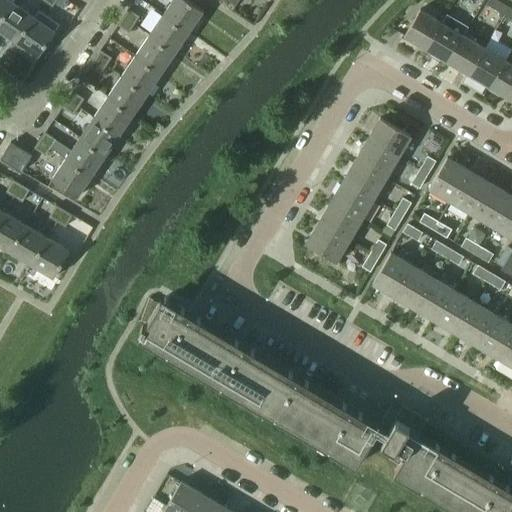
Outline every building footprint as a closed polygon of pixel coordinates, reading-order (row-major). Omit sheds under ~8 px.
[(0,0),(0,22),(14,3),(9,0),(0,0)] [(172,0),(163,14),(189,31),(203,10),(187,0),(172,0)] [(488,0),(486,4),(504,15),(509,7),(497,0),(488,0)] [(0,22),(0,30),(17,42),(34,16),(14,3),(0,22)] [(123,17),(134,24),(139,16),(128,9),(123,17)] [(404,36),(426,49),(442,22),(420,9),(404,36)] [(149,35),(175,52),(189,31),(163,14),(149,35)] [(17,42),(38,56),(55,31),(34,16),(17,42)] [(117,24),(129,32),(134,24),(123,17),(117,24)] [(426,49),(447,61),(463,35),(442,22),(426,49)] [(136,55),(161,72),(175,52),(149,35),(136,55)] [(447,61),(469,74),(484,47),(463,35),(447,61)] [(469,74),(490,87),(506,60),(484,47),(469,74)] [(95,58),(106,65),(111,57),(100,50),(95,58)] [(122,76),(147,93),(161,72),(136,55),(122,76)] [(90,65),(101,73),(106,65),(95,58),(90,65)] [(490,87),(511,100),(511,99),(511,63),(506,60),(490,87)] [(108,96),(133,113),(147,93),(122,76),(108,96)] [(67,99),(78,106),(84,98),(72,91),(67,99)] [(94,117),(119,134),(133,113),(108,96),(94,117)] [(62,106),(73,114),(78,106),(67,99),(62,106)] [(80,137),(106,154),(119,134),(94,117),(80,137)] [(367,138),(398,157),(411,135),(380,117),(367,138)] [(39,140),(51,147),(56,139),(45,132),(39,140)] [(66,157),(92,175),(106,154),(80,137),(66,157)] [(355,159),(386,178),(398,157),(367,138),(355,159)] [(34,147),(45,155),(51,147),(39,140),(34,147)] [(0,159),(22,171),(32,154),(10,142),(0,159)] [(419,169),(427,174),(435,160),(427,156),(419,169)] [(52,179),(77,196),(92,175),(66,157),(52,179)] [(429,188),(450,200),(468,169),(447,157),(429,188)] [(343,180),(374,198),(386,178),(355,159),(343,180)] [(411,183),(419,187),(427,174),(419,169),(411,183)] [(450,200),(471,213),(489,182),(468,169),(450,200)] [(6,192),(14,196),(21,185),(13,180),(6,192)] [(330,201),(361,219),(374,198),(343,180),(330,201)] [(471,213),(491,225),(510,194),(489,182),(471,213)] [(14,196),(22,201),(29,189),(21,185),(14,196)] [(491,225),(511,237),(511,195),(510,194),(491,225)] [(395,211),(403,215),(411,202),(403,197),(395,211)] [(318,221),(349,240),(361,219),(330,201),(318,221)] [(49,217),(57,222),(64,210),(56,205),(49,217)] [(57,222),(65,226),(72,215),(64,210),(57,222)] [(387,224),(395,229),(403,215),(395,211),(387,224)] [(0,220),(0,245),(10,251),(26,225),(5,212),(0,220)] [(420,221),(433,229),(438,221),(424,213),(420,221)] [(305,243),(336,261),(349,240),(318,221),(305,243)] [(433,229),(446,237),(451,229),(438,221),(433,229)] [(403,231),(418,240),(422,232),(408,223),(403,231)] [(10,251),(32,264),(48,237),(26,225),(10,251)] [(32,264),(54,277),(69,250),(48,237),(32,264)] [(461,246),(475,254),(479,246),(466,238),(461,246)] [(370,252),(378,257),(386,244),(378,239),(370,252)] [(431,248),(445,256),(449,248),(436,240),(431,248)] [(475,254),(488,261),(493,253),(479,246),(475,254)] [(445,256),(458,264),(463,256),(449,248),(445,256)] [(511,250),(501,269),(511,275),(511,274),(511,250)] [(362,266),(370,271),(378,257),(370,252),(362,266)] [(372,283),(394,295),(412,264),(391,252),(372,283)] [(394,295),(414,308),(433,277),(412,264),(394,295)] [(473,273),(486,281),(491,273),(478,265),(473,273)] [(486,281),(500,289),(504,281),(491,273),(486,281)] [(414,308),(435,320),(454,289),(433,277),(414,308)] [(435,320),(456,332),(474,301),(454,289),(435,320)] [(139,336),(356,465),(373,437),(380,425),(163,296),(160,302),(149,298),(142,319),(147,322),(145,327),(143,325),(140,330),(142,332),(139,336)] [(456,332),(477,345),(495,314),(474,301),(456,332)] [(477,345),(497,357),(511,332),(511,323),(495,314),(477,345)] [(511,332),(497,357),(511,365),(511,332)] [(401,454),(404,455),(418,432),(420,434),(421,432),(415,428),(419,420),(402,411),(403,408),(402,408),(399,412),(391,407),(392,405),(391,404),(380,423),(381,423),(380,425),(377,430),(373,437),(391,448),(390,451),(400,457),(401,454)] [(394,473),(460,511),(511,511),(511,488),(420,434),(418,432),(404,455),(394,473)] [(162,511),(191,511),(202,494),(181,481),(162,511)] [(191,511),(219,511),(223,506),(202,494),(191,511)]
